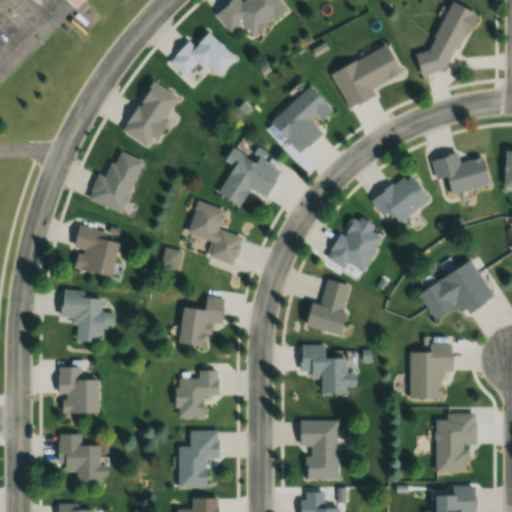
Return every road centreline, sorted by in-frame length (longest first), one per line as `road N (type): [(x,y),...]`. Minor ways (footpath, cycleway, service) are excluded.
road 1 (residential): [(511,99),(462,104),(405,123),(347,163),(298,218),(263,316),(259,511)]
road 2 (residential): [(17,419),(24,266),(46,187),(95,90),(168,0)]
